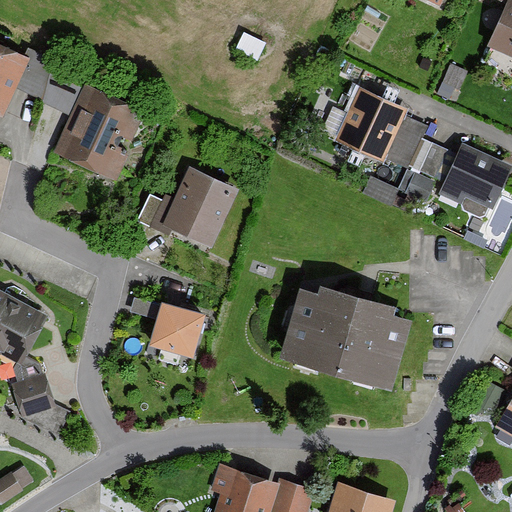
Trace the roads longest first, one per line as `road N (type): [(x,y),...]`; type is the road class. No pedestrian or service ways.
road 1 (residential): [(137,447),(106,421),(98,380),(116,262),(15,220),(29,137)]
road 2 (residential): [(426,446),(200,433),(137,447)]
road 3 (residential): [(511,278),(426,446)]
road 4 (residential): [(137,447),(77,476),(31,511)]
